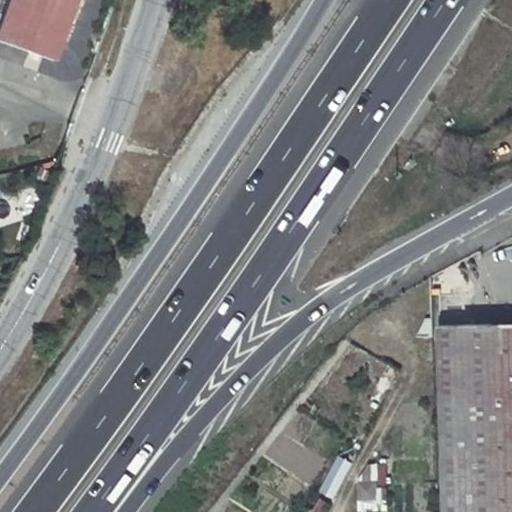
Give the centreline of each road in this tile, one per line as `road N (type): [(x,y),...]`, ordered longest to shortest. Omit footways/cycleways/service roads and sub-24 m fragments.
road 1 (motorway): [(94,511),(448,0)]
road 2 (motorway): [(384,0),(31,511)]
road 3 (motorway): [(324,0),(0,474)]
road 4 (motorway): [(128,511),(239,374),(287,332),(364,277),(511,195)]
road 5 (tertiary): [(150,0),(100,139),(0,338)]
